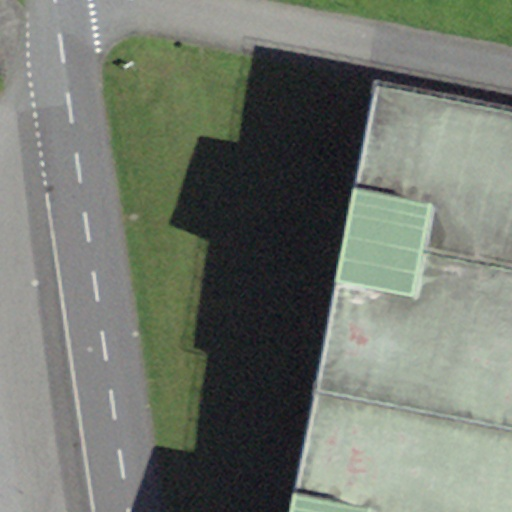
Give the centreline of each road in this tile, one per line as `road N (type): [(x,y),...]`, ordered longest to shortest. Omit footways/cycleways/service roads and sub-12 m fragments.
road 1 (tertiary): [(128,511),(60,0)]
road 2 (unknown): [(511,194),(424,184),(400,198),(386,221),(385,251),(406,318),(437,346),(511,369)]
road 3 (unknown): [(511,504),(379,485),(354,492),(336,511)]
road 4 (unknown): [(68,63),(0,173)]
